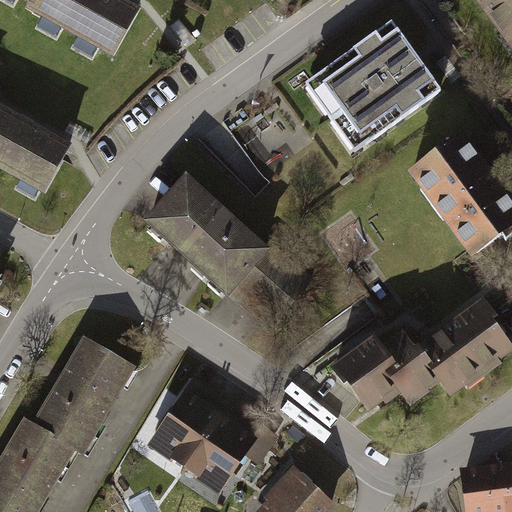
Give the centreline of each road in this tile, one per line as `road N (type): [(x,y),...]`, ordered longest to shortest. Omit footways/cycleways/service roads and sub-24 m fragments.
road 1 (residential): [(69,262),(172,133),(352,0)]
road 2 (residential): [(69,262),(243,360),(384,466)]
road 3 (residential): [(0,372),(69,262)]
